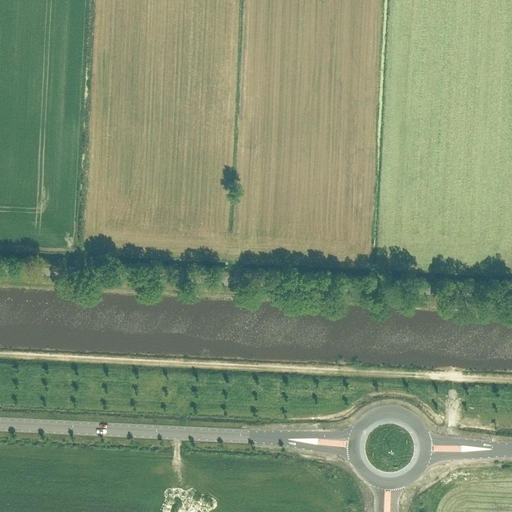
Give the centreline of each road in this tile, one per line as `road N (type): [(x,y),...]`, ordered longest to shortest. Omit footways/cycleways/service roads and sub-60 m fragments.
road 1 (track): [(0,356),(511,381)]
road 2 (unclassified): [(511,293),(0,268)]
road 3 (secondary): [(0,424),(290,438)]
